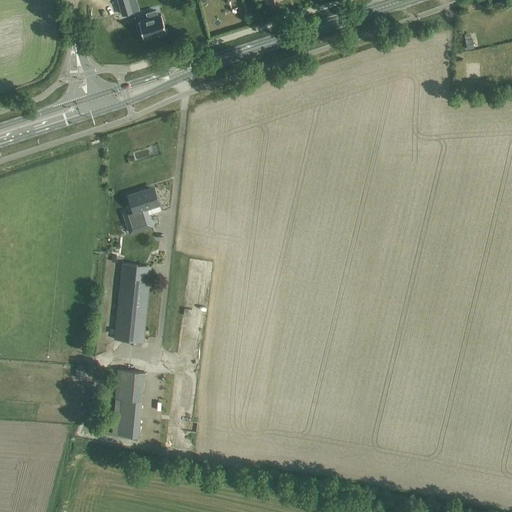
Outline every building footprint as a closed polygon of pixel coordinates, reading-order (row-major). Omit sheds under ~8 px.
[(133,12),(129,0),(117,0),(122,15),(133,12)] [(138,13),(157,9),(155,0),(150,0),(136,3),(138,13)] [(139,23),(136,24),(138,33),(142,32),(143,38),(166,31),(161,14),(157,15),(155,10),(146,13),(148,18),(138,21),(139,23)] [(161,210),(159,203),(154,189),(142,193),(141,191),(128,195),(133,210),(123,213),(130,232),(152,225),(148,214),(161,210)] [(151,266),(122,263),(114,339),(143,342),(151,266)] [(77,365),(76,378),(86,378),(86,365),(77,365)] [(138,436),(145,372),(118,369),(115,396),(116,397),(112,433),(138,436)]
